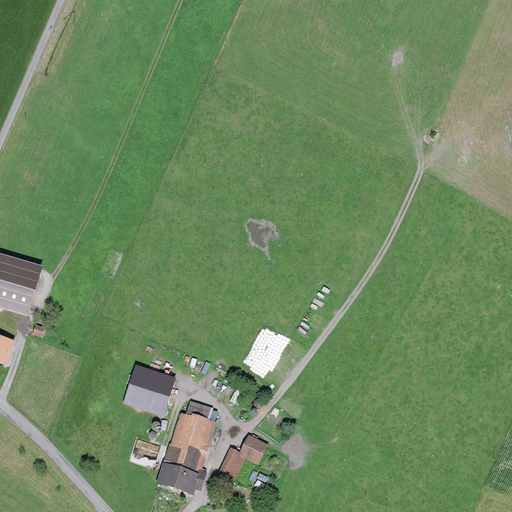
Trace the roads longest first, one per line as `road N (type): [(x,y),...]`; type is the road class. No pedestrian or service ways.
road 1 (track): [(218,459),(283,390),(354,294),(421,169)]
road 2 (unclassified): [(0,141),(61,0)]
road 3 (unclassified): [(109,511),(0,404)]
